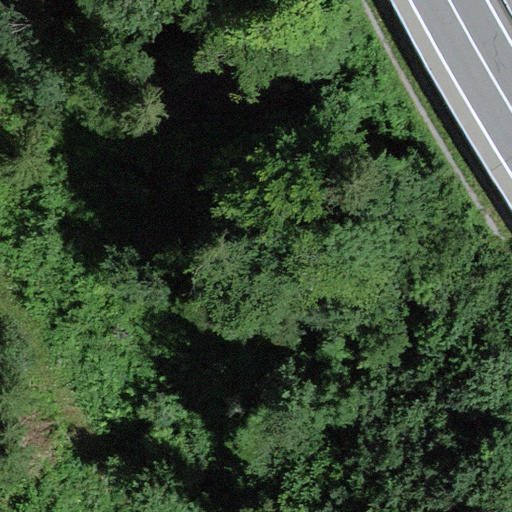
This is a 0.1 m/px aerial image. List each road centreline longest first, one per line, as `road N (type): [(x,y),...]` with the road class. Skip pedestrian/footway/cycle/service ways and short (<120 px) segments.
road 1 (track): [(358,0),(511,267)]
road 2 (trunk): [(511,108),(450,0)]
